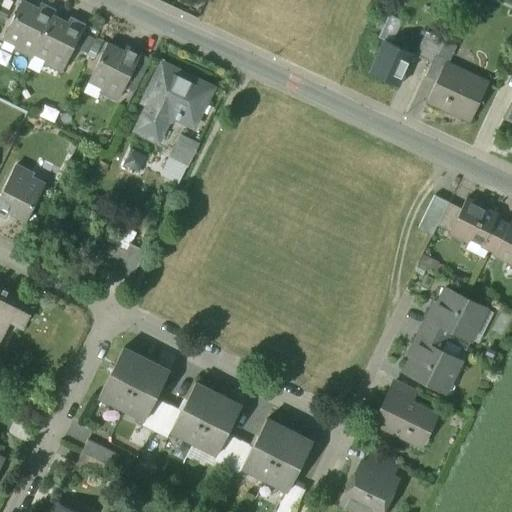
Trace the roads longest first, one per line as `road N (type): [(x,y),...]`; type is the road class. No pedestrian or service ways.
road 1 (tertiary): [(511,185),(114,0)]
road 2 (residential): [(116,312),(343,427)]
road 3 (residential): [(116,312),(10,511)]
road 4 (track): [(448,157),(409,217),(393,296),(405,302)]
road 5 (residential): [(405,302),(343,427)]
road 6 (residential): [(0,253),(116,312)]
